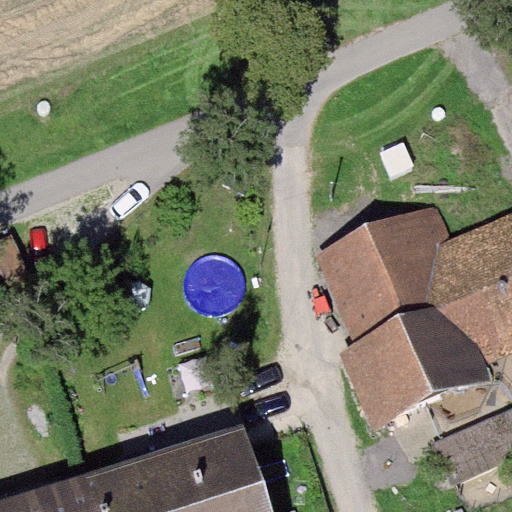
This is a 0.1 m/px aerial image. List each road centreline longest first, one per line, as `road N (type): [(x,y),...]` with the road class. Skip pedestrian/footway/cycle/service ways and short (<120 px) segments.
road 1 (unclassified): [(486,0),(0,203)]
road 2 (unknown): [(363,511),(306,302),(283,85)]
